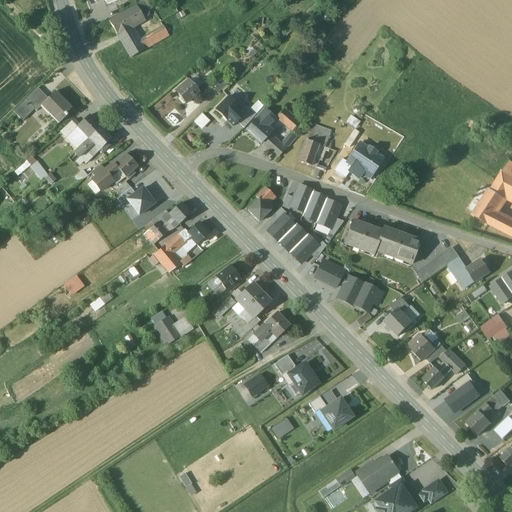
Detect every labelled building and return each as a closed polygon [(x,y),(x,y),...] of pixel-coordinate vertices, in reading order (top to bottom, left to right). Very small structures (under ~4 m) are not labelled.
[(136,7),(109,23),(117,36),(131,28),(145,20),(136,7)] [(131,28),(117,36),(130,59),(145,51),(142,47),(131,28)] [(164,29),(159,32),(163,40),(169,37),(164,29)] [(154,41),(142,47),(145,51),(156,44),(154,41)] [(198,93),(188,81),(175,92),(181,100),(185,97),(189,101),(198,93)] [(221,82),(213,91),(218,95),(225,86),(221,82)] [(37,89),(25,101),(32,109),(35,112),(40,107),(48,100),(37,89)] [(71,110),(55,93),(48,100),(40,107),(58,125),(66,117),(65,116),(71,110)] [(228,98),(215,111),(226,122),(239,109),(228,98)] [(25,101),(13,113),(20,121),(32,109),(25,101)] [(300,121),(280,104),(271,114),(291,131),(300,121)] [(243,129),(255,116),(246,107),(242,112),(245,114),(236,123),(243,129)] [(239,109),(226,122),(232,127),(236,123),(245,114),(242,112),(239,109)] [(264,110),(246,129),(257,138),(263,131),(274,119),(264,110)] [(201,129),(209,121),(202,113),(193,121),(201,129)] [(350,115),(345,123),(355,129),(359,122),(350,115)] [(100,129),(88,116),(78,126),(76,128),(76,129),(88,141),(100,129)] [(73,122),(59,133),(65,139),(67,137),(76,129),(76,128),(78,126),(73,122)] [(330,133),(310,127),(306,141),(319,145),(325,147),(330,133)] [(88,141),(76,129),(67,137),(79,149),(88,141)] [(79,149),(75,153),(83,162),(85,164),(99,151),(101,154),(108,148),(106,145),(111,140),(100,129),(88,141),(79,149)] [(354,130),(344,145),(349,149),(359,134),(354,130)] [(263,131),(257,138),(261,142),(268,135),(263,131)] [(279,146),(268,135),(261,142),(278,157),(295,137),(292,135),(290,132),(279,146)] [(306,141),(305,140),(298,161),(317,168),(320,161),(314,159),(319,145),(306,141)] [(367,149),(359,144),(346,163),(353,167),(348,174),(358,180),(361,174),(369,179),(381,161),(375,156),(376,154),(367,148),(367,149)] [(83,162),(75,153),(70,158),(78,166),(83,162)] [(137,167),(126,155),(114,166),(119,171),(128,181),(134,175),(132,173),(137,167)] [(31,158),(25,163),(26,164),(29,167),(35,163),(31,158)] [(511,158),(491,190),(504,199),(506,196),(511,186),(511,158)] [(346,163),(341,159),(333,172),(344,179),(348,174),(353,167),(346,163)] [(35,163),(29,167),(39,180),(45,176),(35,163)] [(26,164),(19,170),(22,173),(29,167),(26,164)] [(95,179),(91,181),(100,192),(113,182),(110,178),(119,171),(114,166),(113,164),(104,171),(95,179)] [(100,166),(91,174),(95,179),(104,171),(100,166)] [(60,185),(54,179),(51,182),(57,188),(60,185)] [(125,183),(110,194),(115,201),(117,199),(130,189),(125,183)] [(278,192),(270,184),(266,189),(274,197),(278,192)] [(290,208),(303,213),(304,214),(312,193),(312,194),(313,192),(298,186),(293,199),(289,208),(290,208)] [(134,194),(126,201),(138,217),(154,204),(142,188),(134,194)] [(134,194),(130,189),(117,199),(121,205),(126,201),(134,194)] [(266,189),(255,199),(258,201),(259,201),(264,206),(267,203),(272,198),(274,197),(266,189)] [(490,189),(473,214),(488,224),(496,214),(504,199),(491,190),(490,189)] [(327,199),(312,194),(312,193),(304,214),(303,213),(302,217),(316,223),(326,201),(327,199)] [(289,210),(290,208),(289,208),(293,199),(286,196),(282,207),(289,210)] [(258,201),(248,212),(259,223),(264,218),(267,215),(270,212),(264,206),(259,201),(258,201)] [(340,207),(326,201),(316,223),(315,224),(330,230),(335,219),(340,207)] [(273,209),(267,203),(264,206),(270,212),(273,209)] [(190,215),(180,204),(168,215),(171,219),(174,222),(179,226),(190,215)] [(271,218),(276,223),(283,215),(284,216),(286,214),(280,209),(271,218)] [(167,213),(162,219),(166,224),(171,219),(168,215),(167,213)] [(511,222),(496,214),(488,224),(511,236),(511,222)] [(294,227),(294,226),(284,216),(283,215),(276,223),(267,232),(278,244),(279,243),(278,243),(294,227)] [(162,219),(159,216),(153,220),(156,224),(157,224),(161,229),(167,224),(166,224),(162,219)] [(343,223),(335,219),(330,230),(328,234),(333,237),(343,223)] [(382,231),(353,221),(345,244),(373,255),(375,251),(382,231)] [(156,224),(148,231),(153,237),(158,242),(166,235),(161,229),(157,224),(156,224)] [(187,235),(186,235),(190,239),(196,246),(209,235),(199,224),(187,235)] [(279,243),(289,254),(290,254),(289,253),(306,236),(307,236),(295,225),(294,226),(294,227),(278,243),(279,243)] [(421,242),(383,228),(382,231),(375,251),(412,265),(421,242)] [(148,231),(143,236),(148,242),(149,241),(153,237),(148,231)] [(187,235),(184,231),(178,235),(185,244),(190,239),(186,235),(187,235)] [(178,235),(165,247),(171,255),(181,247),(185,244),(178,235)] [(318,247),(307,236),(306,236),(289,253),(290,254),(289,254),(301,265),(310,255),(318,247)] [(158,242),(153,237),(149,241),(153,246),(158,242)] [(185,244),(181,247),(186,253),(187,253),(196,246),(190,239),(185,244)] [(318,247),(310,255),(316,261),(326,247),(322,243),(318,247)] [(165,247),(154,256),(159,263),(169,274),(181,267),(178,264),(171,255),(165,247)] [(453,249),(416,275),(422,284),(448,266),(459,258),(453,249)] [(154,256),(149,261),(154,267),(159,263),(154,256)] [(190,263),(186,258),(178,264),(181,267),(183,269),(190,263)] [(467,270),(459,258),(448,266),(463,291),(476,283),(467,270)] [(483,260),(467,270),(476,283),(491,273),(483,260)] [(343,273),(322,263),(314,279),(335,289),(337,284),(342,275),(343,273)] [(230,266),(215,277),(215,278),(220,284),(225,291),(228,288),(230,290),(235,286),(234,284),(240,279),(230,266)] [(511,273),(502,280),(511,294),(511,273)] [(347,278),(342,275),(337,284),(343,286),(347,278)] [(76,278),(66,285),(71,292),(81,285),(76,278)] [(215,278),(207,285),(211,291),(220,284),(215,278)] [(355,283),(348,280),(349,278),(347,278),(343,286),(337,299),(352,307),(363,284),(362,285),(356,282),(355,283)] [(491,288),(502,305),(511,298),(511,294),(502,280),(491,288)] [(252,284),(234,301),(244,310),(261,294),(252,284)] [(370,290),(363,286),(364,285),(363,284),(352,307),(353,306),(368,313),(373,303),(376,298),(379,292),(371,288),(370,290)] [(211,291),(207,285),(198,291),(203,297),(211,291)] [(484,286),(471,295),(475,300),(487,291),(484,286)] [(261,291),(269,299),(273,295),(266,287),(261,291)] [(89,296),(84,290),(68,300),(73,307),(89,296)] [(111,301),(106,294),(91,306),(95,312),(111,301)] [(261,294),(244,310),(253,320),(255,318),(270,304),(261,294)] [(228,297),(211,314),(216,319),(233,302),(228,297)] [(401,298),(390,306),(395,313),(399,310),(406,303),(401,298)] [(406,303),(399,310),(403,314),(410,308),(406,303)] [(403,314),(399,310),(395,313),(385,323),(398,337),(412,324),(403,314)] [(465,310),(455,316),(460,323),(470,317),(465,310)] [(238,311),(226,318),(240,339),(252,332),(251,331),(247,325),(238,311)] [(289,328),(276,315),(259,330),(266,337),(269,333),(276,340),(289,328)] [(499,316),(481,328),(488,340),(505,328),(506,327),(499,316)] [(255,318),(253,320),(247,325),(251,331),(259,323),(255,318)] [(173,327),(167,319),(161,322),(173,340),(178,336),(173,327)] [(186,319),(173,327),(178,336),(179,337),(192,328),(186,319)] [(505,328),(493,336),(499,344),(510,337),(505,328)] [(259,330),(252,336),(258,342),(259,343),(264,338),(266,337),(259,330)] [(438,340),(430,331),(423,338),(430,345),(437,341),(438,340)] [(423,338),(420,335),(413,342),(409,346),(412,349),(411,350),(422,362),(426,359),(434,351),(435,350),(430,345),(423,338)] [(264,338),(259,343),(258,342),(252,347),(260,355),(270,345),(264,338)] [(141,350),(135,341),(130,344),(136,353),(141,350)] [(437,341),(430,345),(435,350),(434,351),(435,351),(441,346),(437,341)] [(441,346),(435,351),(441,356),(447,352),(441,346)] [(313,373),(319,383),(340,369),(327,350),(321,354),(327,364),(313,373)] [(466,367),(449,350),(447,352),(441,356),(439,358),(448,367),(452,371),(456,375),(466,367)] [(435,351),(434,351),(426,359),(430,364),(439,358),(441,356),(435,351)] [(287,356),(273,365),(281,376),(286,373),(293,368),(295,367),(287,356)] [(295,371),(288,376),(293,383),(300,394),(301,395),(317,384),(312,377),(311,377),(308,373),(309,373),(304,365),(295,371)] [(448,367),(440,375),(444,379),(452,371),(448,367)] [(85,369),(73,376),(77,383),(89,375),(85,369)] [(440,375),(434,369),(423,380),(433,390),(444,379),(440,375)] [(468,375),(453,386),(458,392),(470,384),(473,382),(468,375)] [(259,376),(244,386),(252,397),(258,393),(255,388),(263,382),(259,376)] [(293,383),(288,387),(295,397),(300,394),(293,383)] [(470,384),(458,392),(446,401),(456,414),(479,396),(470,384)] [(320,412),(326,409),(319,398),(308,404),(314,413),(319,410),(320,412)] [(493,398),(486,404),(492,410),(499,404),(493,398)] [(332,430),(351,418),(339,400),(326,409),(320,412),(332,430)] [(486,404),(478,412),(490,424),(490,425),(498,417),(492,410),(486,404)] [(478,412),(466,424),(478,436),(490,425),(490,424),(478,412)] [(278,439),(294,429),(286,418),(271,428),(278,439)] [(511,447),(499,458),(509,469),(511,466),(511,448),(511,447)] [(388,456),(376,464),(374,462),(356,474),(369,494),(387,482),(386,481),(398,473),(393,465),(394,464),(393,463),(392,463),(388,456)] [(350,471),(337,479),(342,487),(355,478),(350,471)] [(184,473),(178,477),(190,496),(196,492),(184,473)] [(401,486),(403,489),(407,486),(402,479),(389,488),(391,492),(401,486)] [(432,504),(448,494),(439,481),(424,491),(424,492),(429,499),(432,504)] [(410,511),(416,508),(403,489),(401,486),(391,492),(379,500),(384,507),(378,511),(410,511)] [(424,502),(429,499),(424,492),(420,496),(424,502)]
